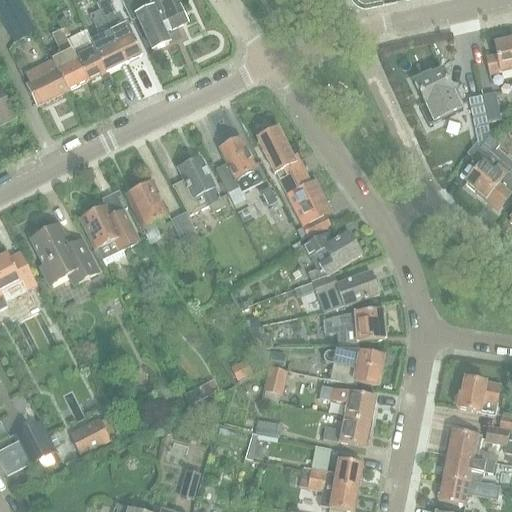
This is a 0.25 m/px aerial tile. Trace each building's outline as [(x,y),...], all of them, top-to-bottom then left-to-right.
[(37,32),(18,0),(0,0),(0,22),(13,45),(37,32)] [(104,0),(96,4),(108,30),(125,65),(142,58),(127,26),(122,28),(108,0),(104,0)] [(120,0),(131,23),(137,20),(143,33),(152,52),(167,45),(162,35),(167,33),(185,25),(178,9),(177,9),(173,0),(120,0)] [(101,38),(90,43),(106,75),(125,65),(108,30),(103,19),(99,11),(90,15),(101,38)] [(71,53),(87,84),(106,75),(90,43),(85,31),(65,41),(71,53)] [(61,57),(52,61),(67,93),(87,84),(71,53),(65,41),(61,33),(52,37),(61,57)] [(511,40),(493,44),(495,57),(484,59),(488,77),(511,72),(511,40)] [(35,108),(67,93),(52,61),(23,75),(28,86),(25,88),(35,108)] [(432,120),(462,106),(455,92),(451,94),(441,72),(429,77),(428,76),(413,83),(425,108),(427,107),(432,120)] [(0,125),(15,118),(0,87),(0,125)] [(494,96),(481,99),(487,125),(499,123),(494,96)] [(481,99),(468,101),(473,128),(487,125),(481,99)] [(316,184),(310,186),(296,158),(292,160),(277,131),(256,141),(273,176),(275,176),(299,224),(329,211),(316,184)] [(478,166),(464,183),(497,210),(509,195),(497,185),(506,175),(498,169),(502,163),(492,155),(499,147),(488,138),(470,160),(478,166)] [(238,188),(240,193),(261,183),(240,140),(218,150),(225,165),(214,170),(226,194),(238,188)] [(173,188),(188,218),(208,207),(212,214),(223,209),(213,189),(214,189),(199,160),(177,171),(183,183),(173,188)] [(152,225),(167,218),(151,184),(125,197),(148,245),(159,240),(152,225)] [(277,203),(270,189),(260,194),(267,208),(277,203)] [(281,202),(267,209),(274,222),(288,215),(281,202)] [(120,252),(137,244),(121,212),(109,218),(105,208),(80,220),(95,251),(101,262),(120,252)] [(170,223),(183,250),(197,243),(184,215),(170,223)] [(325,217),(301,228),(307,239),(330,228),(325,217)] [(74,287),(99,274),(83,242),(70,248),(59,227),(27,243),(40,269),(36,270),(45,288),(69,276),(74,287)] [(323,278),(360,257),(348,234),(330,244),(325,236),(306,247),(311,256),(319,270),(310,273),(312,281),(323,278)] [(7,254),(0,257),(0,312),(9,308),(6,303),(37,287),(27,267),(16,272),(7,254)] [(312,284),(317,298),(323,315),(343,308),(344,309),(378,297),(370,274),(336,286),(332,277),(312,284)] [(310,299),(307,285),(294,288),(297,301),(310,299)] [(356,344),(384,341),(382,311),(356,314),(323,321),(324,336),(336,336),(337,345),(356,344)] [(254,320),(248,321),(249,330),(259,328),(258,323),(254,320)] [(261,328),(248,331),(257,349),(269,348),(267,334),(262,335),(261,328)] [(272,353),(269,371),(285,374),(288,356),(272,353)] [(323,359),(323,360),(323,361),(323,362),(324,363),(324,364),(325,364),(326,365),(334,366),(331,379),(377,388),(383,359),(360,354),(327,354),(326,354),(325,355),(324,356),(323,357),(323,358),(323,359)] [(246,362),(230,370),(237,383),(252,375),(246,362)] [(263,394),(280,398),(285,374),(268,371),(263,394)] [(493,417),(499,387),(485,384),(464,379),(460,396),(458,396),(455,409),(493,417)] [(185,397),(191,409),(220,395),(214,383),(185,397)] [(345,407),(343,419),(370,424),(375,399),(320,389),(318,401),(345,407)] [(181,399),(167,405),(171,415),(185,409),(181,399)] [(511,416),(502,414),(499,430),(511,432),(511,416)] [(365,451),(370,424),(343,419),(340,433),(324,431),(322,442),(365,451)] [(101,420),(69,437),(80,459),(113,443),(101,420)] [(33,467),(54,456),(38,423),(17,434),(33,467)] [(260,423),(257,437),(280,441),(283,427),(260,423)] [(6,426),(0,428),(0,459),(17,452),(6,426)] [(487,428),(484,443),(504,447),(503,456),(511,457),(511,432),(499,430),(487,428)] [(451,432),(446,457),(471,462),(472,461),(494,465),(495,456),(482,454),(482,452),(478,451),(481,437),(476,437),(451,432)] [(311,455),(312,440),(299,439),(299,455),(311,455)] [(327,463),(329,451),(312,449),(311,461),(327,463)] [(446,457),(442,480),(467,485),(467,484),(468,484),(480,487),(482,474),(492,476),(494,465),(472,461),(471,462),(446,457)] [(309,472),(308,481),(324,484),(358,490),(362,466),(338,461),(335,476),(325,475),(309,472)] [(180,498),(192,502),(200,475),(188,472),(180,498)] [(480,487),(468,484),(467,484),(467,485),(442,480),(437,504),(464,509),(467,493),(498,499),(499,490),(480,487)] [(308,481),(305,493),(321,496),(318,507),(344,511),(353,511),(358,490),(324,484),(308,481)] [(96,511),(105,511),(109,503),(97,498),(92,511),(96,511)]
